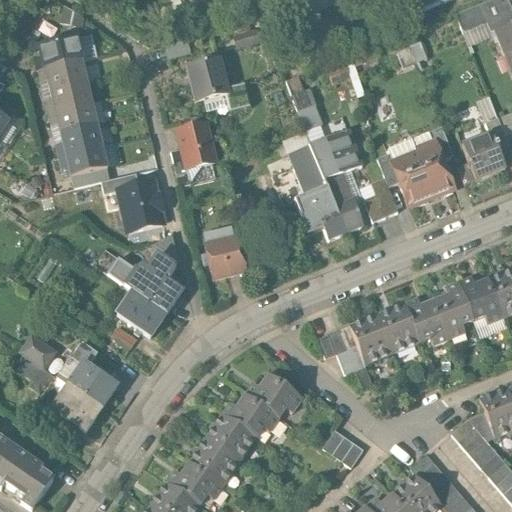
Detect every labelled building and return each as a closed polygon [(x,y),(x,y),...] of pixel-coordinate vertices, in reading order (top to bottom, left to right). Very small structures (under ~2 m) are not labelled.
[(405,0),(412,16),(455,0),(405,0)] [(489,34),(494,32),(511,25),(511,13),(510,9),(506,0),(498,0),(479,8),(486,25),(489,34)] [(26,3),(0,42),(0,51),(13,60),(43,14),(26,3)] [(462,34),(486,25),(479,8),(455,17),(462,34)] [(486,25),(462,34),(469,50),(497,40),(494,32),(489,34),(486,25)] [(511,78),(511,25),(494,32),(497,40),(511,78)] [(38,48),(43,70),(79,62),(73,40),(38,48)] [(426,60),(419,43),(408,48),(409,49),(396,53),(402,69),(426,60)] [(375,47),(342,60),(346,70),(379,57),(375,47)] [(350,80),(346,70),(342,60),(325,67),(332,87),(350,80)] [(216,61),(185,69),(194,105),(225,97),(224,90),(216,61)] [(43,70),(49,92),(84,83),(79,62),(43,70)] [(0,117),(14,126),(21,115),(0,101),(0,93),(8,81),(0,75),(0,117)] [(285,84),(290,97),(303,92),(297,79),(285,84)] [(49,92),(54,114),(89,105),(84,83),(49,92)] [(224,90),(225,97),(229,112),(248,108),(242,86),(224,90)] [(290,97),(311,149),(328,142),(322,128),(328,125),(326,119),(320,121),(308,90),(303,92),(290,97)] [(476,103),(485,125),(497,120),(488,98),(476,103)] [(54,114),(59,136),(95,127),(89,105),(54,114)] [(511,115),(511,114),(497,120),(504,139),(511,135),(511,115)] [(0,117),(0,142),(3,145),(14,126),(0,117)] [(208,120),(173,128),(177,145),(168,147),(178,188),(216,179),(212,161),(218,160),(208,120)] [(492,144),(504,139),(497,120),(485,125),(489,137),(492,144)] [(59,136),(64,157),(100,149),(95,127),(59,136)] [(441,165),(452,161),(440,130),(429,134),(433,144),(441,165)] [(324,184),(341,177),(361,170),(347,134),(328,142),(311,149),(280,161),(294,196),(307,191),(324,184)] [(468,167),(475,185),(504,173),(492,144),(489,137),(461,148),(468,167)] [(414,151),(416,156),(434,202),(453,195),(441,165),(433,144),(414,151)] [(105,171),(100,149),(64,157),(70,179),(105,171)] [(409,212),(434,202),(416,156),(391,166),(399,186),(409,212)] [(376,162),(384,182),(387,190),(399,186),(391,166),(388,158),(376,162)] [(464,189),(475,185),(468,167),(457,172),(464,189)] [(108,183),(105,171),(70,179),(72,191),(108,183)] [(155,175),(115,184),(127,239),(168,230),(155,175)] [(341,177),(324,184),(345,238),(362,231),(341,177)] [(363,203),(372,226),(397,216),(387,190),(384,182),(370,187),(374,199),(363,203)] [(328,244),(345,238),(324,184),(307,191),(290,197),(307,239),(323,232),(328,244)] [(236,238),(203,246),(212,280),(245,272),(236,238)] [(251,255),(258,271),(282,260),(275,245),(251,255)] [(185,297),(171,287),(178,276),(178,272),(177,270),(175,269),(173,268),(159,258),(149,271),(143,267),(137,275),(121,264),(110,280),(134,296),(169,320),(185,297)] [(94,269),(103,276),(109,268),(100,261),(94,269)] [(502,321),(511,317),(511,272),(487,282),(502,321)] [(487,282),(460,293),(472,323),(485,318),(488,327),(502,321),(487,282)] [(460,328),(472,323),(460,293),(433,304),(448,342),(464,336),(460,328)] [(153,345),(169,320),(134,296),(117,321),(153,345)] [(434,348),(448,342),(433,304),(405,315),(417,345),(431,339),(434,348)] [(403,309),(376,320),(390,356),(417,345),(405,315),(403,309)] [(376,320),(349,331),(364,366),(390,356),(376,320)] [(374,391),(364,366),(349,331),(316,344),(324,364),(337,359),(353,399),(374,391)] [(17,355),(25,360),(42,373),(54,355),(29,338),(17,355)] [(54,380),(65,388),(80,366),(87,370),(95,357),(77,345),(54,380)] [(39,397),(51,379),(42,373),(25,360),(16,373),(32,384),(29,390),(39,397)] [(80,366),(65,388),(101,413),(116,390),(87,370),(80,366)] [(250,388),(243,397),(277,420),(283,410),(291,415),(301,400),(266,377),(256,392),(250,388)] [(86,435),(101,413),(65,388),(50,410),(86,435)] [(495,441),(511,433),(511,404),(507,392),(480,403),(495,441)] [(226,406),(219,416),(254,440),(261,430),(267,434),(277,420),(243,397),(234,411),(226,406)] [(219,416),(203,440),(237,464),(254,440),(219,416)] [(511,474),(468,423),(452,437),(511,507),(511,474)] [(322,453),(350,472),(362,454),(334,435),(322,453)] [(203,440),(186,464),(221,488),(237,464),(203,440)] [(33,511),(53,485),(0,447),(0,493),(26,511),(33,511)] [(472,511),(426,458),(410,472),(413,476),(440,507),(444,511),(472,511)] [(171,474),(164,484),(198,507),(205,497),(212,501),(221,488),(186,464),(177,478),(171,474)] [(435,511),(440,507),(413,476),(391,496),(404,511),(435,511)] [(164,484),(147,509),(151,511),(194,511),(198,507),(164,484)] [(404,511),(391,496),(378,506),(374,500),(363,509),(365,511),(404,511)]
